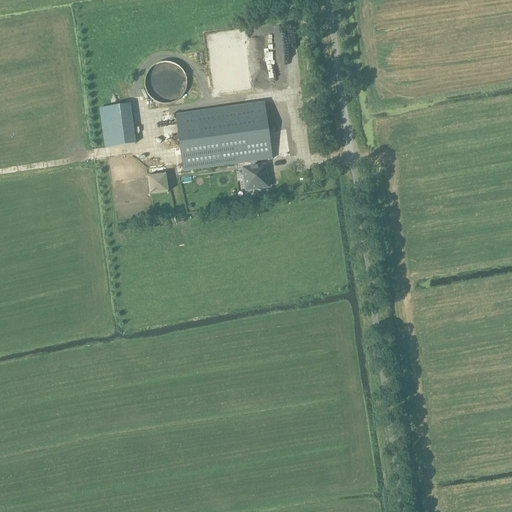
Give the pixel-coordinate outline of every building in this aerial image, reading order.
[(179,82),(179,79),(178,76),(177,73),(175,71),(173,68),(171,67),(168,65),(165,64),(162,64),(160,64),(157,65),(155,65),(153,66),(152,68),(150,69),(149,71),(147,72),(146,74),(146,76),(145,78),(145,81),(145,83),(145,85),(146,87),(147,90),(149,92),(151,94),(154,96),(157,97),(160,98),(163,98),(166,97),(169,96),(171,95),(174,93),(176,91),(177,88),(178,85),(179,82)] [(264,103),(175,115),(179,142),(183,172),(242,163),(256,161),(272,159),(264,103)] [(99,109),(104,148),(135,144),(129,105),(99,109)] [(256,161),(242,163),(246,189),(267,187),(264,166),(257,167),(256,161)] [(167,174),(148,175),(149,193),(168,192),(167,174)]
